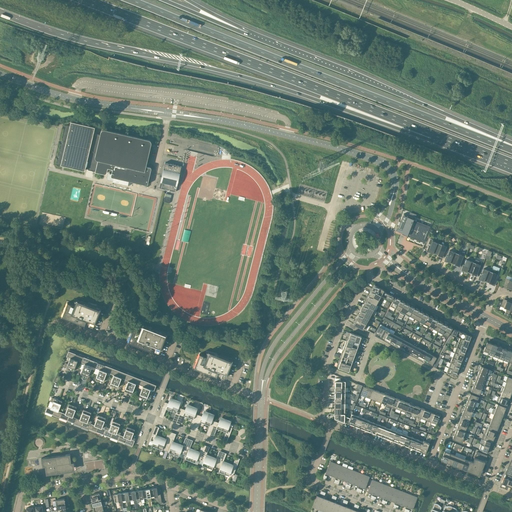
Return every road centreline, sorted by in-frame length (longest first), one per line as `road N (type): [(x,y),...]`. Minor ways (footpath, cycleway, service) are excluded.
road 1 (motorway): [(0,12),(432,133)]
road 2 (unclassified): [(394,190),(380,160),(250,126),(63,97),(0,73)]
road 3 (motorway): [(511,150),(129,0)]
road 4 (motorway): [(85,0),(432,133)]
road 5 (motorway): [(511,146),(246,33)]
road 6 (residential): [(459,382),(369,342),(356,379),(447,416)]
road 7 (tertiary): [(351,248),(277,340),(262,372),(261,399)]
road 8 (tertiary): [(261,399),(278,352),(358,254)]
road 9 (residential): [(318,420),(326,368),(369,276)]
road 10 (residential): [(392,511),(314,480),(331,425)]
road 11 (residential): [(478,333),(369,276)]
road 12 (unclassified): [(171,365),(58,321)]
